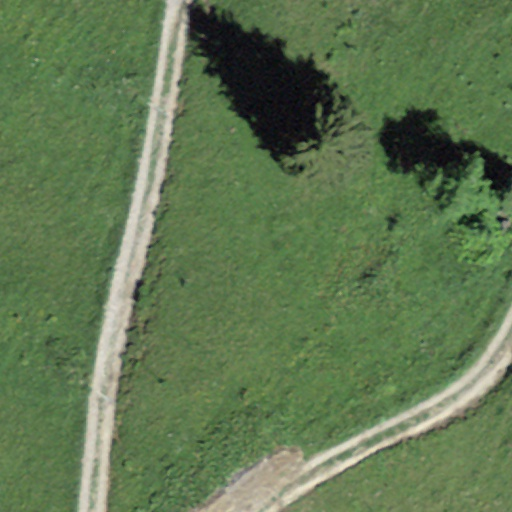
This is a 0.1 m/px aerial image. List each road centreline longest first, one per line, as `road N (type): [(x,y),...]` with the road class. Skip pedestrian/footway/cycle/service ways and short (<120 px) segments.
road 1 (track): [(187,0),(96,511)]
road 2 (track): [(275,511),(347,458),(453,413),(511,340)]
